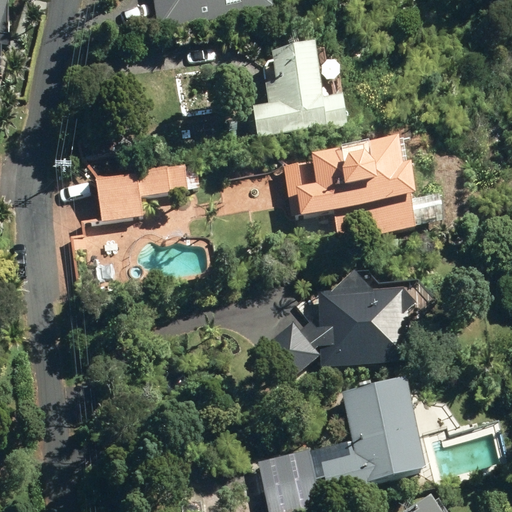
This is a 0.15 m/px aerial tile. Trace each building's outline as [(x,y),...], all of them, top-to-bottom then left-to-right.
[(0,0),(0,41),(11,0),(0,0)] [(154,0),(160,32),(269,15),(266,0),(154,0)] [(318,103),(311,52),(268,61),(273,88),(262,90),(265,111),(249,114),(254,145),(323,134),(323,138),(345,134),(339,100),(318,103)] [(77,135),(83,164),(110,158),(104,130),(77,135)] [(399,174),(393,146),(307,162),(313,190),(292,194),(297,225),(331,218),(335,250),(413,235),(412,230),(440,226),(437,201),(411,204),(406,172),(399,174)] [(126,162),(93,166),(95,180),(128,177),(126,162)] [(95,180),(93,180),(98,227),(141,222),(138,201),(186,195),(182,169),(128,177),(95,180)] [(317,334),(318,353),(319,371),(406,369),(406,347),(418,346),(417,324),(435,308),(415,287),(376,289),(368,278),(352,278),(329,297),(316,297),(317,334)] [(284,389),(318,360),(291,327),(256,355),(284,389)] [(164,387),(174,404),(189,396),(179,379),(164,387)] [(253,467),(262,511),(313,511),(312,507),(367,494),(366,489),(424,475),(403,384),(336,399),(347,446),(253,467)] [(438,511),(434,505),(431,507),(427,501),(410,511),(438,511)]
